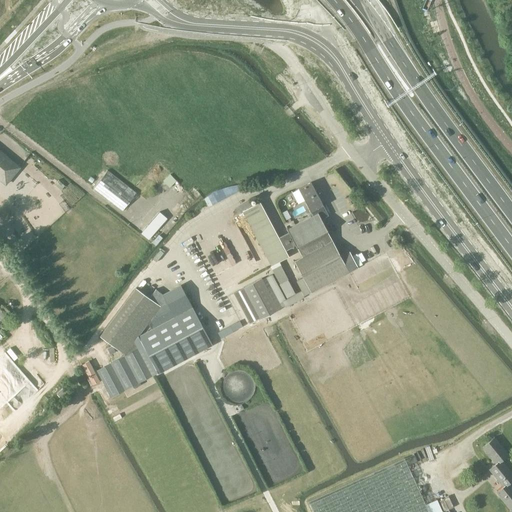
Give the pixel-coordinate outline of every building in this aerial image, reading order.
[(0,179),(5,184),(19,167),(0,151),(0,179)] [(135,192),(107,170),(94,188),(122,209),(135,192)] [(311,182),(298,189),(313,215),(318,213),(321,219),(328,215),(318,196),(311,182)] [(242,211),(271,266),(287,257),(258,202),(242,211)] [(141,233),(148,239),(166,218),(159,212),(141,233)] [(349,272),(340,256),(337,250),(327,232),(328,231),(321,219),(318,213),(313,215),(287,229),(286,229),(297,248),(302,257),(294,261),(303,278),(310,292),(349,272)] [(358,267),(349,251),(340,256),(349,272),(358,267)] [(245,260),(211,278),(218,292),(253,274),(245,260)] [(270,275),(266,277),(279,302),(284,300),(270,275)] [(261,278),(234,293),(250,323),(260,318),(260,319),(278,310),(261,278)] [(310,292),(303,278),(297,280),(305,295),(310,292)] [(287,279),(279,284),(286,298),(295,293),(287,279)] [(160,306),(138,336),(158,373),(191,356),(212,345),(192,307),(180,283),(162,293),(171,310),(164,314),(160,306)] [(138,336),(160,306),(135,288),(99,336),(124,354),(138,336)] [(138,336),(124,354),(126,358),(137,352),(151,377),(158,373),(138,336)] [(496,463),(496,464),(501,460),(508,454),(494,437),(482,447),(496,463)] [(428,511),(404,458),(308,501),(312,511),(442,511),(439,511),(428,511)] [(508,483),(511,479),(511,473),(502,461),(501,460),(496,464),(496,463),(489,469),(503,486),(508,482),(508,483)] [(508,482),(503,486),(496,492),(511,510),(511,508),(511,487),(508,483),(508,482)]
